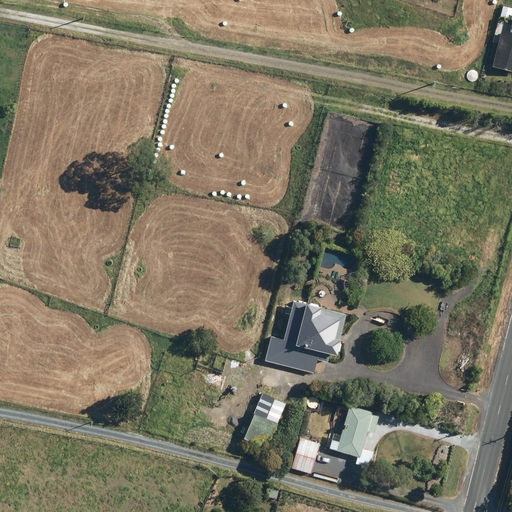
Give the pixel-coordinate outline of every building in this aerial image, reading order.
[(492,63),(511,68),(511,15),(508,30),(500,28),(492,63)] [(332,335),(337,315),(318,310),(319,304),(304,300),(293,342),(295,342),(289,365),(313,371),(317,358),(326,360),(329,350),(335,352),(339,336),(332,335)] [(234,377),(229,389),(236,391),(240,379),(234,377)] [(262,392),(243,437),(266,447),(285,402),(262,392)] [(357,455),(355,462),(368,466),(372,450),(361,447),(365,434),(371,435),(377,414),(371,412),(371,410),(348,403),(340,433),(333,431),(329,447),(357,455)] [(299,436),(290,466),(309,472),(318,442),(299,436)]
